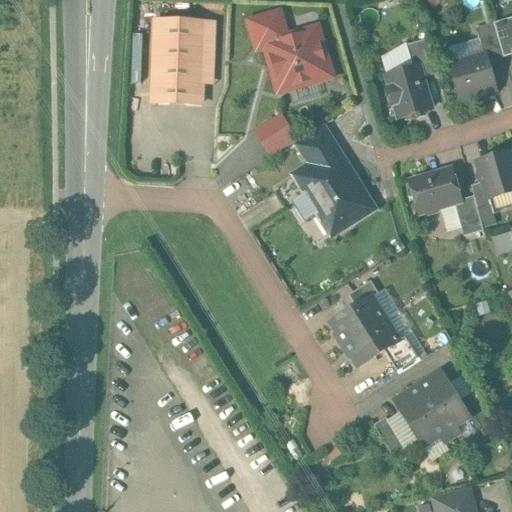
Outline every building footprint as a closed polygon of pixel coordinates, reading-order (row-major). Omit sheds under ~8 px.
[(317,29),(285,38),(278,15),(250,23),(258,49),(265,47),(279,93),(331,78),(317,29)] [(511,18),(494,24),(504,59),(511,56),(511,18)] [(204,24),(156,22),(153,103),(201,105),(201,85),(204,25),(204,24)] [(494,24),(476,29),(484,57),(486,57),(487,63),(504,59),(494,24)] [(216,25),(204,25),(201,85),(213,85),(216,25)] [(427,40),(405,47),(412,69),(418,68),(422,79),(438,75),(427,40)] [(484,57),(450,67),(460,102),(496,91),(487,63),(486,57),(484,57)] [(412,69),(387,77),(390,89),(387,90),(392,106),(395,106),(399,119),(431,110),(422,79),(418,68),(412,69)] [(255,128),(269,155),(300,140),(285,112),(255,128)] [(372,210),(336,151),(295,176),(313,205),(318,213),(328,216),(338,232),(372,210)] [(511,160),(510,153),(476,163),(482,183),(487,201),(488,201),(511,193),(511,160)] [(451,171),(410,183),(419,214),(423,213),(427,215),(438,212),(439,208),(454,204),(460,202),(460,201),(451,171)] [(482,183),(471,187),(474,197),(477,210),(490,206),(488,201),(487,201),(482,183)] [(474,197),(460,201),(460,202),(454,204),(464,237),(483,232),(482,227),(477,210),(474,197)] [(490,206),(477,210),(482,227),(495,223),(490,206)] [(511,230),(511,231),(503,233),(509,253),(511,252),(511,230)] [(371,282),(349,296),(356,308),(371,298),(371,299),(378,294),(371,282)] [(356,308),(331,324),(338,335),(336,336),(343,347),(385,320),(371,299),(371,298),(356,308)] [(385,320),(343,347),(349,357),(351,356),(358,368),(384,352),(399,342),(385,320)] [(399,342),(384,352),(397,373),(418,360),(405,339),(399,342)] [(469,419),(445,382),(437,387),(431,386),(429,381),(418,388),(451,440),(458,435),(454,428),(469,419)] [(418,388),(407,395),(409,399),(408,405),(399,411),(423,448),(439,437),(444,444),(451,440),(418,388)] [(405,449),(386,419),(374,426),(393,457),(405,449)] [(473,511),(469,493),(434,501),(436,511),(473,511)] [(431,511),(430,502),(418,505),(419,511),(431,511)]
